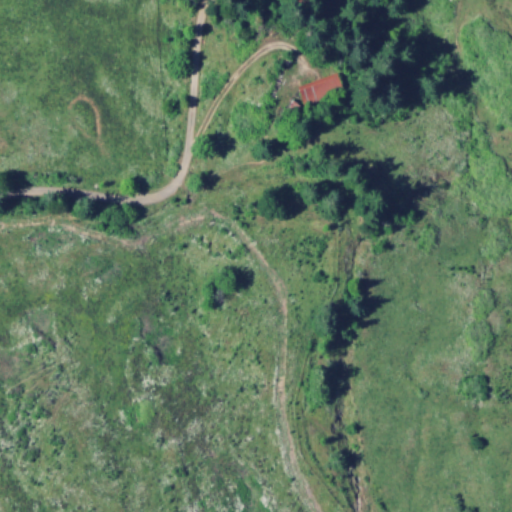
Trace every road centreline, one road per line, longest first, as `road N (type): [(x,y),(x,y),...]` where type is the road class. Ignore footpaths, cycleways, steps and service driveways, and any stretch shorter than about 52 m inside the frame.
road 1 (track): [(162,197),(312,222),(330,266),(330,389),(345,511)]
road 2 (residential): [(0,197),(49,192),(137,202),(171,190),(183,171),(205,0)]
